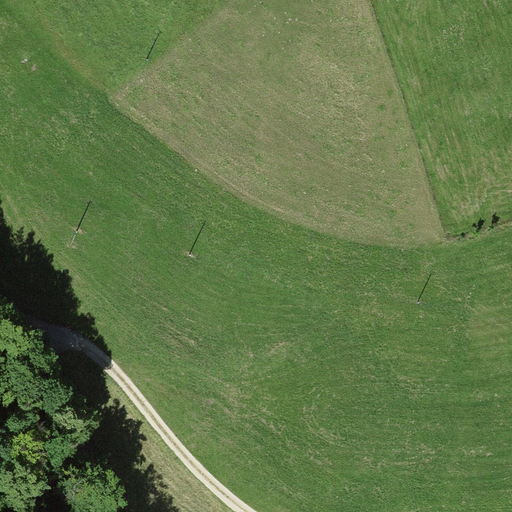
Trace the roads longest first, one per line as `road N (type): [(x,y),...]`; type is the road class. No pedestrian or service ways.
road 1 (track): [(243,511),(200,476),(101,358),(76,341),(37,342)]
road 2 (track): [(109,511),(56,413),(37,342),(0,315)]
